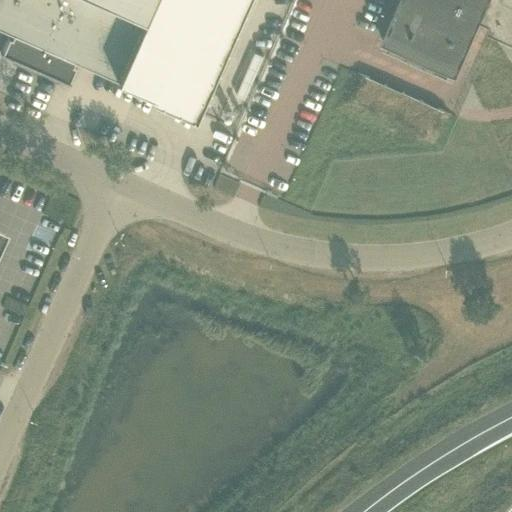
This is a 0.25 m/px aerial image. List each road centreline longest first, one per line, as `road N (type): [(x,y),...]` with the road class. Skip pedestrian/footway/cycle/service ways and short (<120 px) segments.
road 1 (unclassified): [(118,185),(233,232),(322,255),(406,257),(511,232)]
road 2 (unclassified): [(0,453),(118,185)]
road 3 (motorway): [(511,425),(376,511)]
road 4 (unclassified): [(118,185),(0,133)]
